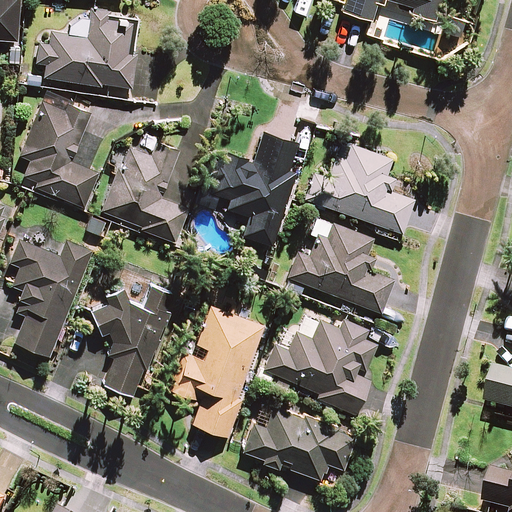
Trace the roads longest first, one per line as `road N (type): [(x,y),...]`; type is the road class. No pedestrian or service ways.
road 1 (residential): [(398,511),(501,124)]
road 2 (residential): [(0,403),(222,511)]
road 3 (residential): [(304,67),(501,124)]
road 4 (residential): [(304,67),(208,52),(187,33),(185,12),(194,0)]
